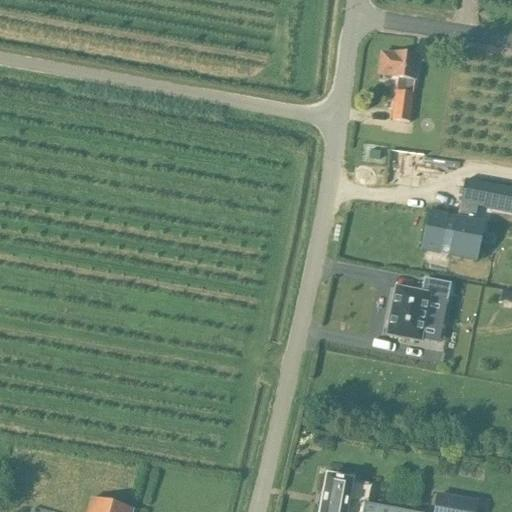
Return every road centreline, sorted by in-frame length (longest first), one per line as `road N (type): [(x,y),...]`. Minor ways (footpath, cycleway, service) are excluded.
road 1 (unclassified): [(256,511),(339,119)]
road 2 (unclassified): [(0,59),(339,119)]
road 3 (unclassified): [(511,40),(350,14)]
